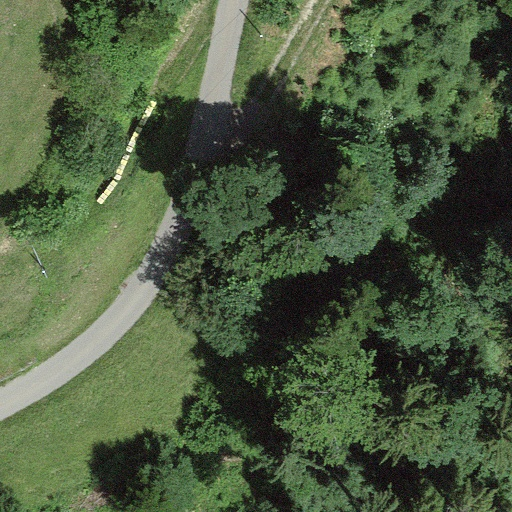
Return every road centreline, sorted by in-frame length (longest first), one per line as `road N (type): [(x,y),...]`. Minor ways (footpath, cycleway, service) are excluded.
road 1 (unclassified): [(0,401),(45,379),(142,292),(188,186),(235,0)]
road 2 (track): [(332,0),(188,186)]
